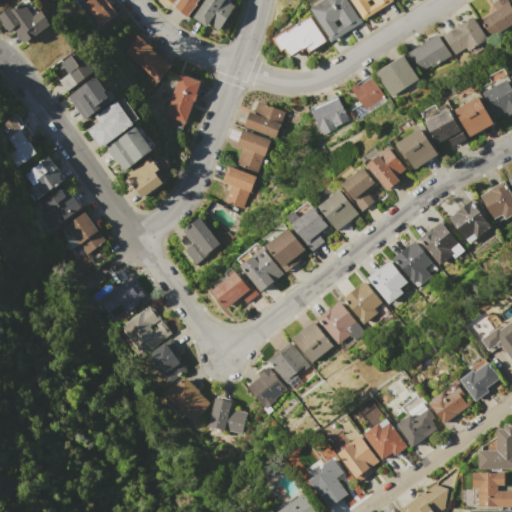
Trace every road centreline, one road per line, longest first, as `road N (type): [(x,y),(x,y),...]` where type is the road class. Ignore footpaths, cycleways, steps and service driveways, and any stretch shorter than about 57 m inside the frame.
road 1 (residential): [(511,144),(426,194),(223,359),(0,53)]
road 2 (residential): [(446,0),(331,72),(292,82),(182,46),(133,0)]
road 3 (residential): [(73,285),(163,216),(190,182),(258,0)]
road 4 (residential): [(355,511),(511,401)]
